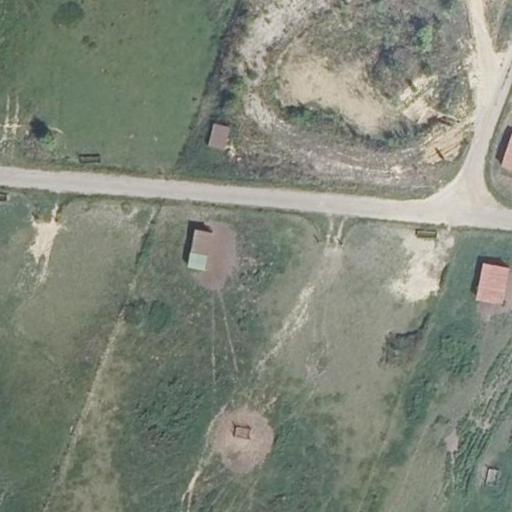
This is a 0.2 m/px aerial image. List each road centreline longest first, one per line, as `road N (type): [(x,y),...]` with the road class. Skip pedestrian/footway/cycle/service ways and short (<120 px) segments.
road 1 (track): [(0,176),(326,209)]
road 2 (residential): [(326,209),(511,225)]
road 3 (track): [(455,220),(511,68)]
